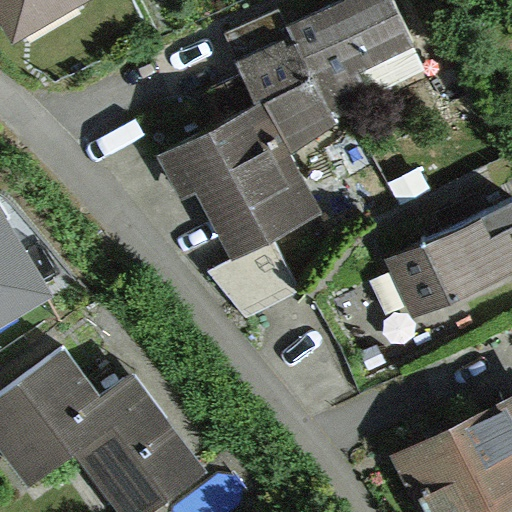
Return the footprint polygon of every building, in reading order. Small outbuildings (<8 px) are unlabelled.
[(0,0),(13,23),(55,0),(0,0)] [(396,0),(318,0),(240,36),(285,132),(334,109),(331,102),(424,59),(396,0)] [(259,82),(172,125),(228,238),(315,195),(259,82)] [(511,185),(382,251),(411,308),(511,256),(511,185)] [(0,330),(54,297),(7,220),(11,218),(0,200),(0,330)] [(224,271),(246,317),(275,303),(252,257),(224,271)] [(68,349),(0,398),(0,449),(28,488),(76,453),(119,511),(149,511),(207,471),(134,371),(101,395),(68,349)] [(511,384),(397,438),(432,511),(478,511),(511,496),(511,384)]
